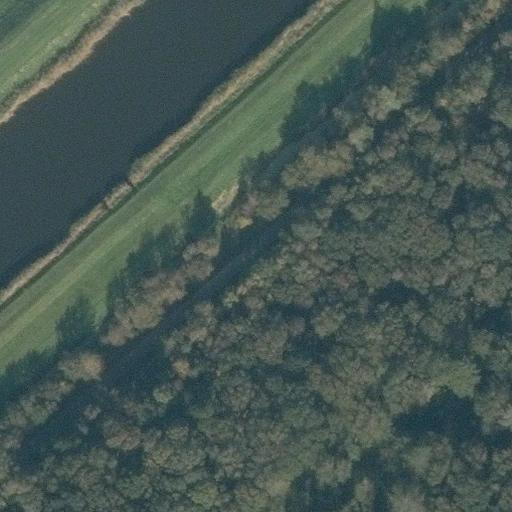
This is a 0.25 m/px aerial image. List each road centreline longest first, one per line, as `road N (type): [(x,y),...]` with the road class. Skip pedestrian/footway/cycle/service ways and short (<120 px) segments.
road 1 (unclassified): [(0,477),(511,20)]
road 2 (track): [(128,210),(192,211),(241,262)]
